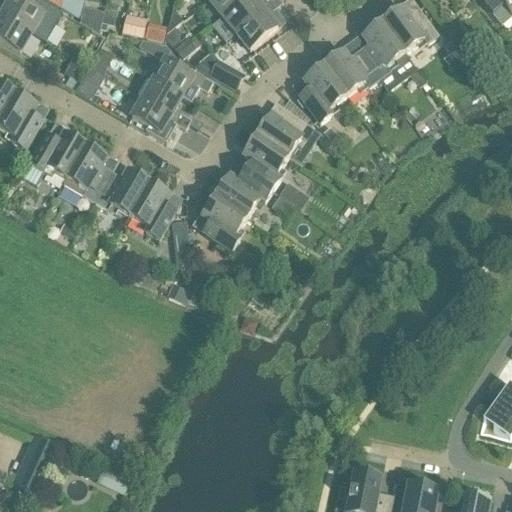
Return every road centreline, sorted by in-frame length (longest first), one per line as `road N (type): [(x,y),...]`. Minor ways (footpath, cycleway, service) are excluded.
road 1 (residential): [(0,65),(180,175),(215,161),(265,93),(325,39)]
road 2 (residential): [(511,341),(461,422),(453,464)]
